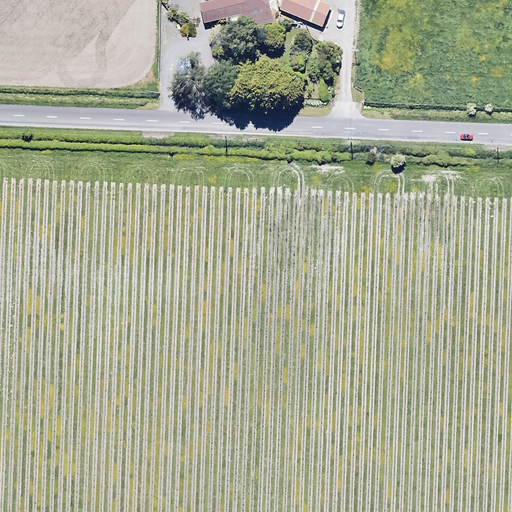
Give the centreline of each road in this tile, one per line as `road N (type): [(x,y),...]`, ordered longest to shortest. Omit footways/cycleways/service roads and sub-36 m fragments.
road 1 (tertiary): [(511,134),(0,114)]
road 2 (unknown): [(343,127),(348,0)]
